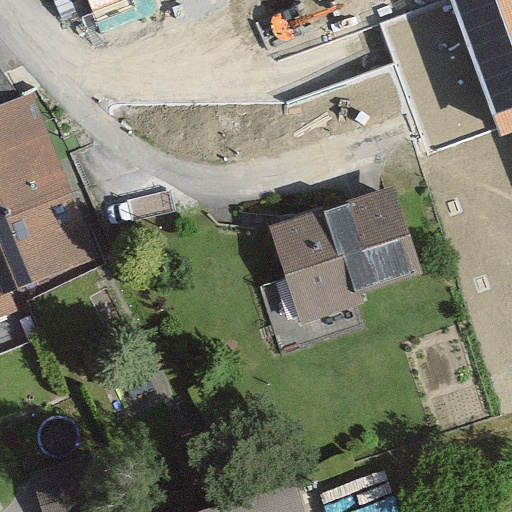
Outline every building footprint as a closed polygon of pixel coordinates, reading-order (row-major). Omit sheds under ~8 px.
[(448,0),(438,0),(408,9),(423,61),(463,49),(448,0)] [(511,0),(453,0),(497,119),(511,113),(511,0)] [(0,317),(17,311),(10,294),(94,262),(29,95),(0,106),(0,317)] [(419,277),(392,192),(267,231),(284,283),(257,292),(270,335),(359,308),(356,297),(419,277)] [(114,511),(100,457),(29,476),(38,511),(114,511)] [(298,511),(292,490),(213,511),(298,511)]
